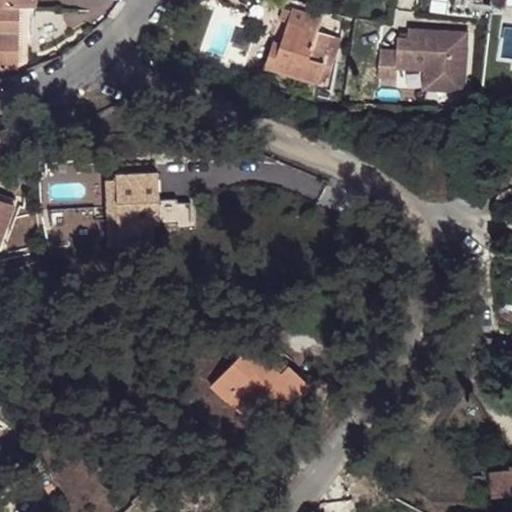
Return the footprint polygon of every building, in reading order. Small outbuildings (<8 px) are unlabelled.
[(0,0),(0,66),(16,67),(17,8),(25,8),(26,8),(26,6),(26,0),(0,0)] [(25,8),(17,8),(16,67),(24,63),(25,8)] [(322,18),(292,8),(291,11),(284,8),(280,20),(287,22),(280,45),(277,53),(270,50),(264,68),(317,85),(318,83),(321,74),(327,76),(330,66),(326,64),(329,54),(324,53),(330,35),(318,31),(322,18)] [(344,21),(346,16),(331,12),(329,16),(344,21)] [(434,80),(464,82),(468,33),(410,28),(409,38),(399,38),(398,50),(381,49),(379,76),(397,78),(398,68),(425,70),(435,70),(434,80)] [(341,38),(330,35),(324,53),(329,54),(326,64),(330,66),(332,66),(341,38)] [(270,50),(277,53),(280,45),(273,43),(270,50)] [(233,67),(231,73),(259,83),(261,78),(242,72),(242,70),(233,67)] [(435,70),(425,70),(423,90),(463,92),(464,82),(434,80),(435,70)] [(318,83),(325,85),(328,76),(327,76),(321,74),(318,83)] [(55,129),(72,122),(68,112),(50,119),(55,129)] [(157,172),(115,173),(115,179),(106,179),(108,220),(121,220),(122,246),(153,245),(152,225),(191,224),(190,203),(177,203),(177,199),(158,200),(157,172)] [(0,243),(15,205),(0,199),(0,243)] [(108,220),(108,247),(122,246),(121,220),(108,220)] [(308,385),(308,383),(272,349),(264,357),(250,343),(211,384),(251,422),(262,412),(274,423),(308,388),(308,385)] [(492,496),(511,494),(511,464),(491,466),(492,496)] [(60,500),(52,484),(45,488),(53,504),(60,500)]
